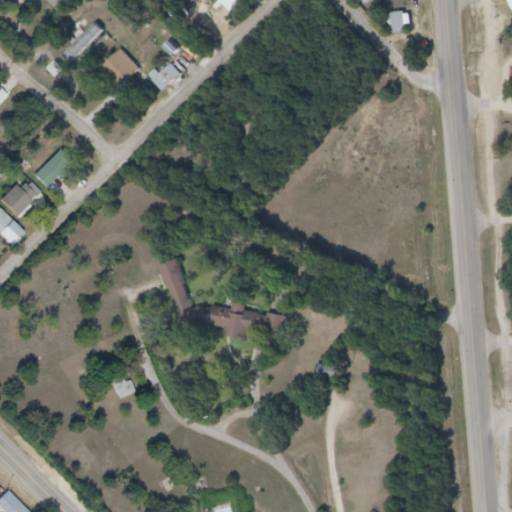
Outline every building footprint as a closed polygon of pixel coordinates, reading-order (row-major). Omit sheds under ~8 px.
[(49,0),(69,15),(80,0),(49,0)] [(219,0),(230,12),(241,2),(239,0),(219,0)] [(216,2),(225,14),(215,21),(207,10),(216,2)] [(197,12),(213,28),(222,18),(207,3),(197,12)] [(391,34),(410,34),(410,14),(391,14),(391,34)] [(103,32),(95,25),(63,57),(71,65),(103,32)] [(128,54),(112,70),(130,87),(146,70),(128,54)] [(181,69),(168,78),(164,73),(157,78),(170,94),(189,80),(181,69)] [(0,101),(0,118),(8,109),(0,101)] [(0,152),(10,139),(0,131),(0,152)] [(70,155),(43,183),(54,194),(81,165),(70,155)] [(39,188),(29,198),(23,193),(9,208),(23,222),(48,197),(39,188)] [(0,221),(7,214),(20,227),(7,241),(0,233),(0,221)] [(169,274),(188,331),(202,328),(205,339),(228,341),(254,348),(254,344),(266,347),(266,355),(287,359),(292,322),(270,314),(268,325),(242,320),(202,316),(188,270),(169,274)] [(339,385),(339,368),(318,368),(318,385),(339,385)] [(27,511),(8,493),(0,500),(0,509),(2,511),(27,511)]
